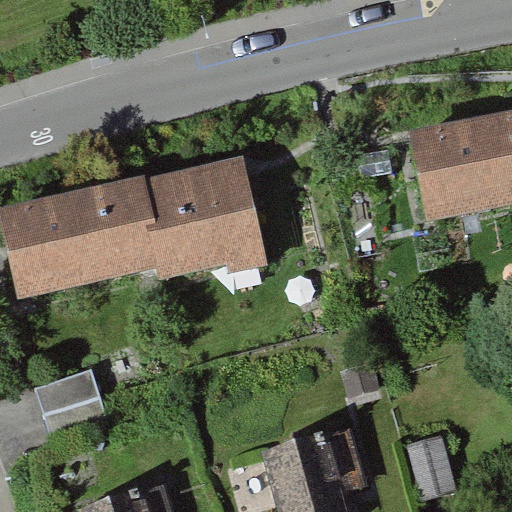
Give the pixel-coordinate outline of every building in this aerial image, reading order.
[(511,111),(410,130),(428,229),(511,213),(511,111)] [(242,164),(0,216),(19,304),(157,274),(159,285),(264,263),(242,164)] [(92,375),(37,392),(45,418),(54,446),(109,428),(92,375)] [(382,375),(346,382),(350,407),(386,400),(382,375)] [(347,511),(326,438),(264,456),(280,511),(347,511)] [(450,443),(411,453),(426,511),(465,502),(450,443)] [(186,511),(177,479),(83,507),(84,511),(186,511)]
